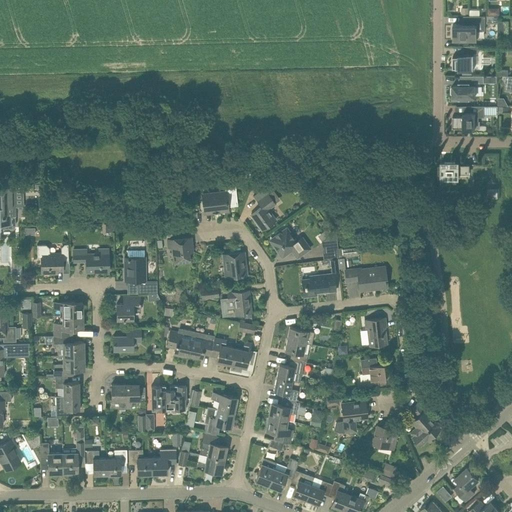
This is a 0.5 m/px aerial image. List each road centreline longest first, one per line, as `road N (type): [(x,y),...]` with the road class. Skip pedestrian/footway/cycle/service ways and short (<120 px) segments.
road 1 (residential): [(511,143),(438,143),(438,0)]
road 2 (residential): [(256,386),(174,366),(96,367)]
road 3 (residential): [(271,310),(269,270),(246,236),(195,237)]
road 4 (residential): [(271,310),(385,299),(398,305)]
road 5 (residential): [(0,495),(122,493)]
